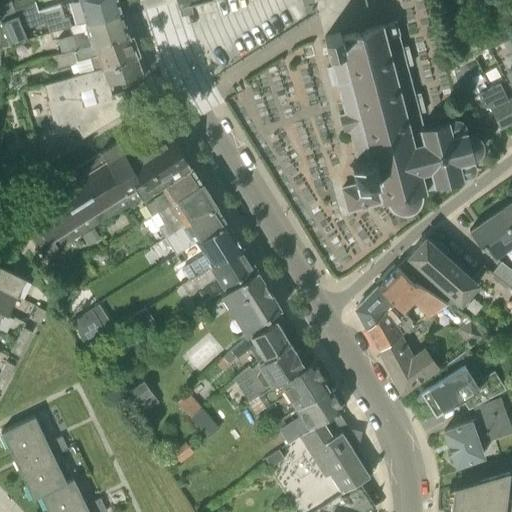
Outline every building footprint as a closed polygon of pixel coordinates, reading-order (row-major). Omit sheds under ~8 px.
[(4,20),(18,15),(17,12),(16,9),(13,2),(12,0),(0,4),(0,17),(1,21),(4,20)] [(89,21),(122,11),(118,0),(69,0),(61,2),(62,4),(66,16),(70,15),(86,11),(89,21)] [(66,16),(62,4),(38,12),(35,5),(17,12),(18,15),(4,20),(13,43),(27,39),(23,29),(45,22),(48,32),(73,25),(70,15),(66,16)] [(122,11),(89,21),(88,21),(90,31),(87,32),(85,30),(52,40),(57,55),(128,33),(122,11)] [(402,46),(399,33),(400,32),(397,21),(343,35),(342,32),(324,36),(328,51),(330,51),(334,64),(328,65),(332,84),(339,83),(345,111),(340,113),(344,131),(350,130),(358,162),(352,164),(356,183),(342,187),(347,209),(388,198),(389,202),(391,205),(395,208),(399,210),(403,211),(406,210),(410,209),(414,207),(417,203),(419,199),(420,194),(420,192),(419,190),(423,189),(423,191),(426,190),(426,188),(434,186),(435,188),(438,187),(438,184),(463,177),(463,176),(470,174),(472,173),(474,170),(474,168),(474,166),(474,164),(473,163),(471,161),(473,160),(473,157),(476,156),(478,154),(480,152),(481,149),(481,144),(480,140),(479,138),(477,136),(473,134),(470,133),(467,133),(466,131),(463,131),(464,127),(463,123),(463,122),(461,120),(458,119),(456,119),(449,121),(449,120),(423,126),(419,112),(425,110),(420,92),(415,93),(408,64),(413,63),(408,45),(402,46)] [(128,33),(57,55),(60,66),(99,54),(103,67),(137,57),(135,53),(136,50),(135,46),(132,45),(128,33)] [(472,55),(488,47),(482,36),(467,44),(472,55)] [(511,59),(511,58),(511,42),(510,37),(503,41),(511,59)] [(142,73),(137,57),(103,67),(43,84),(58,136),(77,130),(82,138),(129,110),(124,94),(117,95),(116,90),(140,84),(138,75),(142,73)] [(499,126),(511,119),(511,89),(506,79),(490,87),(476,59),(454,70),(456,79),(463,94),(475,88),(477,92),(478,92),(485,106),(489,104),(499,126)] [(162,185),(191,166),(172,135),(143,154),(137,144),(135,146),(130,138),(133,137),(131,133),(13,208),(45,259),(82,236),(94,228),(162,185)] [(17,164),(38,158),(34,142),(12,148),(17,164)] [(202,183),(191,166),(162,185),(167,192),(146,205),(153,215),(173,203),(202,183)] [(202,183),(173,203),(180,214),(160,227),(166,236),(216,204),(202,183)] [(511,200),(497,211),(511,232),(511,200)] [(227,222),(216,204),(166,236),(177,254),(197,242),(227,222)] [(511,243),(511,232),(497,211),(470,230),(481,246),(485,244),(493,256),(511,243)] [(242,246),(227,222),(197,242),(205,254),(182,269),(189,280),(242,246)] [(100,237),(94,228),(82,236),(88,245),(100,237)] [(425,236),(409,254),(452,295),(460,301),(477,282),(425,236)] [(242,246),(189,280),(182,284),(188,295),(219,276),(225,285),(255,266),(242,246)] [(0,287),(17,296),(26,278),(1,266),(7,254),(0,250),(0,287)] [(452,295),(409,254),(378,286),(393,301),(401,309),(414,299),(429,313),(447,301),(452,295)] [(511,286),(511,268),(500,260),(492,271),(511,286)] [(247,335),(260,323),(281,308),(257,270),(221,293),(247,335)] [(393,301),(378,286),(356,308),(367,326),(385,309),(386,309),(393,301)] [(17,296),(0,287),(0,308),(5,311),(9,313),(17,296)] [(40,322),(46,311),(38,307),(32,319),(40,322)] [(379,348),(396,336),(414,323),(404,313),(394,321),(386,309),(385,309),(367,326),(379,348)] [(472,318),(470,320),(459,328),(469,343),(481,335),(487,331),(472,318)] [(260,323),(247,335),(221,360),(226,364),(244,347),(246,351),(252,347),(259,359),(264,356),(289,341),(276,321),(264,329),(260,323)] [(23,327),(17,339),(25,343),(30,330),(23,327)] [(396,336),(379,348),(403,392),(435,367),(424,350),(413,357),(396,336)] [(25,343),(17,339),(11,351),(19,355),(25,343)] [(264,356),(259,359),(261,362),(237,379),(243,387),(251,381),(260,395),(309,363),(300,348),(296,351),(289,341),(264,356)] [(469,408),(472,406),(505,389),(494,371),(482,378),(464,350),(441,367),(446,375),(420,391),(435,414),(462,397),(469,408)] [(309,363),(260,395),(267,406),(288,393),(297,406),(299,409),(332,387),(314,360),(309,363)] [(6,361),(0,373),(7,377),(13,365),(6,361)] [(127,390),(135,403),(151,392),(143,379),(127,390)] [(297,406),(303,416),(282,430),(289,442),(314,426),(315,428),(338,413),(345,408),(332,387),(299,409),(297,406)] [(201,406),(186,389),(175,399),(190,415),(201,406)] [(472,406),(476,417),(444,429),(456,463),(483,453),(479,442),(511,430),(499,396),(472,406)] [(309,511),(370,473),(354,448),(355,440),(338,413),(315,428),(264,460),(273,475),(215,511),(309,511)] [(41,495),(66,482),(54,456),(48,443),(34,416),(1,431),(33,498),(41,495)] [(66,450),(60,438),(60,437),(48,443),(54,456),(66,450)] [(191,449),(186,441),(172,451),(177,459),(191,449)] [(511,511),(511,467),(452,485),(449,511),(511,511)] [(73,479),(66,482),(41,495),(49,511),(89,511),(86,505),(73,479)] [(356,483),(310,511),(365,511),(372,508),(356,483)] [(86,505),(89,511),(104,511),(106,511),(100,499),(86,505)]
